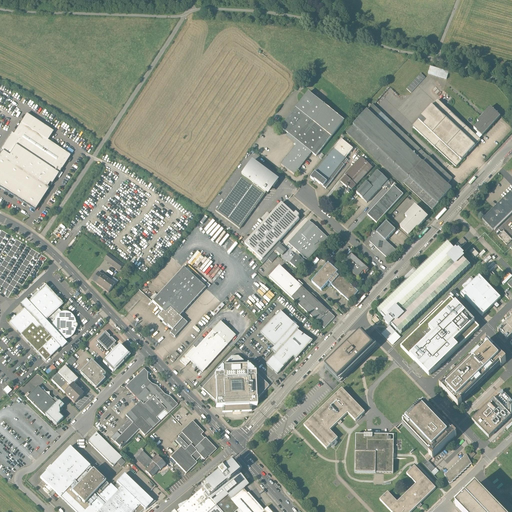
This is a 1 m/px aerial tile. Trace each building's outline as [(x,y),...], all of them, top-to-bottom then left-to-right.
[(430,67),(428,74),(447,80),(449,72),(430,67)] [(411,93),(425,78),(421,74),(407,89),(411,93)] [(299,142),(281,165),(294,175),(312,153),(316,156),(344,121),(309,93),(281,128),(299,142)] [(437,101),(413,127),(456,167),(480,141),(479,140),(475,136),(437,101)] [(372,105),(346,133),(402,185),(404,183),(433,210),(452,190),(447,185),(452,179),(372,105)] [(479,123),(474,129),(477,132),(477,134),(475,136),(479,140),(482,136),(482,137),(500,117),(490,108),(477,122),(479,123)] [(0,188),(35,211),(71,156),(48,141),(53,133),(26,115),(13,135),(11,134),(0,151),(2,152),(0,155),(0,188)] [(326,158),(310,178),(313,180),(313,181),(315,182),(316,181),(326,189),(348,160),(346,158),(353,149),(341,139),(327,158),(326,158)] [(346,176),(341,182),(347,188),(348,187),(352,190),(372,168),(363,159),(346,177),(346,176)] [(253,161),(216,212),(240,229),(266,193),(268,195),(279,180),(261,167),(262,165),(257,162),(256,164),(253,161)] [(377,171),(356,194),(367,203),(381,187),(384,189),(390,183),(377,171)] [(394,186),(367,215),(377,224),(403,195),(394,186)] [(511,193),(511,192),(482,219),(493,231),(511,212),(511,193)] [(281,244),(279,242),(299,219),(297,217),(299,215),(296,212),(294,214),(282,203),(245,244),(249,248),(247,249),(261,262),(260,262),(263,264),(267,259),(273,252),(275,250),(281,244)] [(408,219),(400,227),(408,234),(414,228),(415,229),(417,227),(418,228),(425,220),(424,219),(427,216),(415,206),(405,216),(408,219)] [(309,221),(288,243),(293,248),(291,250),(295,253),(297,251),(301,255),(307,260),(328,238),(309,221)] [(377,233),(376,233),(386,241),(395,230),(386,222),(377,233)] [(396,251),(386,241),(376,233),(377,233),(374,231),(370,235),(373,238),(369,242),(389,259),(396,251)] [(511,239),(504,231),(498,236),(507,245),(511,240),(511,239)] [(467,243),(462,238),(456,245),(460,249),(467,243)] [(407,282),(377,310),(387,320),(385,322),(389,326),(391,324),(401,334),(470,267),(463,260),(464,259),(462,256),(463,255),(459,251),(458,252),(455,249),(454,250),(447,243),(418,272),(414,268),(409,273),(404,278),(407,282)] [(281,244),(275,250),(282,256),(287,250),(281,244)] [(271,263),(278,256),(273,252),(267,259),(271,263)] [(108,255),(104,260),(119,271),(123,266),(108,255)] [(297,255),(290,263),(298,271),(305,263),(305,262),(307,260),(301,255),(299,257),(297,255)] [(348,257),(341,264),(357,279),(364,272),(366,273),(369,270),(352,255),(349,258),(348,257)] [(504,271),(490,256),(482,263),(496,278),(504,271)] [(331,285),(350,302),(358,292),(340,275),(339,276),(336,274),(338,272),(328,264),(312,282),(321,291),(328,284),(328,288),(331,288),(331,284),(331,285)] [(269,278),(324,329),(335,317),(280,266),(269,278)] [(183,268),(152,302),(162,312),(158,317),(164,323),(163,324),(165,325),(166,325),(173,330),(170,333),(174,337),(187,323),(183,319),(182,320),(179,317),(205,288),(183,268)] [(96,283),(96,284),(108,293),(114,285),(110,282),(98,273),(93,279),(96,283)] [(504,284),(511,276),(511,275),(509,273),(501,281),(504,284)] [(466,290),(461,294),(482,316),(494,305),(497,308),(499,306),(496,303),(501,299),(479,277),(474,281),(466,290)] [(462,286),(466,290),(474,281),(471,278),(462,286)] [(67,344),(64,341),(68,338),(72,335),(74,332),(74,329),(76,329),(77,328),(77,327),(77,326),(76,325),(75,324),(74,324),(74,322),(74,321),(73,319),(71,317),(69,315),(67,314),(65,314),(63,314),(57,308),(61,305),(45,289),(29,304),(26,300),(20,306),(24,309),(10,323),(46,362),(60,348),(61,349),(67,344)] [(462,310),(451,299),(401,347),(429,376),(479,328),(470,319),(472,318),(463,309),(462,310)] [(299,329),(280,312),(261,333),(275,347),(272,350),(276,354),(266,365),(277,375),(293,357),(296,359),(309,340),(297,332),(299,329)] [(378,316),(375,313),(371,317),(374,319),(373,320),(377,325),(380,322),(376,317),(378,316)] [(511,316),(498,331),(506,340),(507,340),(511,335),(511,316)] [(235,336),(220,322),(204,340),(201,337),(180,361),(186,366),(190,361),(194,364),(192,366),(195,369),(196,367),(203,372),(235,336)] [(400,338),(390,328),(382,335),(392,345),(400,338)] [(110,338),(110,336),(105,332),(96,341),(107,351),(110,348),(113,351),(113,352),(118,348),(114,344),(116,342),(112,338),(110,338)] [(363,332),(325,368),(339,383),(377,347),(363,332)] [(443,383),(439,387),(441,388),(457,404),(457,405),(458,406),(462,403),(462,402),(461,401),(486,377),(485,377),(488,374),(489,375),(499,364),(501,366),(506,362),(506,361),(500,355),(502,353),(495,345),(492,347),(486,341),(481,345),(481,346),(483,347),(472,358),(470,361),(469,360),(444,384),(443,383)] [(113,352),(103,363),(113,372),(123,362),(123,361),(125,359),(129,355),(120,346),(118,348),(113,352)] [(179,355),(175,351),(171,356),(175,360),(179,355)] [(76,361),(72,357),(66,363),(70,367),(76,361)] [(238,357),(231,357),(202,389),(216,401),(216,407),(224,407),(223,413),(222,413),(251,412),(251,411),(250,412),(249,406),(257,406),(257,400),(269,386),(238,357)] [(92,361),(80,373),(96,389),(104,381),(104,380),(105,379),(102,377),(103,376),(103,377),(104,377),(105,376),(105,375),(105,374),(92,361)] [(51,381),(64,393),(73,385),(78,380),(65,367),(51,381)] [(147,380),(146,373),(144,371),(126,387),(140,402),(126,415),(129,419),(117,431),(122,435),(121,436),(117,432),(111,438),(121,448),(139,430),(145,436),(177,406),(170,398),(164,395),(156,387),(151,385),(147,380)] [(3,389),(7,394),(12,390),(8,385),(3,389)] [(83,395),(73,385),(64,393),(75,403),(83,395)] [(38,387),(26,398),(45,416),(45,415),(56,426),(64,418),(59,414),(59,410),(61,410),(64,407),(59,402),(58,402),(58,401),(54,398),(52,401),(38,387)] [(342,389),(304,426),(327,449),(338,439),(330,431),(348,414),(356,422),(365,413),(342,389)] [(494,399),(472,420),(489,438),(511,416),(506,411),(510,407),(511,409),(511,400),(502,390),(498,394),(498,395),(494,399)] [(403,427),(430,455),(433,458),(435,456),(455,436),(456,436),(457,435),(457,434),(454,431),(453,431),(452,431),(426,404),(426,405),(424,404),(404,424),(405,425),(403,427)] [(170,458),(186,474),(197,463),(195,462),(201,457),(204,460),(215,450),(201,435),(203,434),(192,423),(178,437),(179,438),(175,441),(181,447),(170,458)] [(122,457),(96,432),(89,440),(89,443),(91,445),(91,446),(92,448),(93,447),(113,466),(117,462),(121,466),(125,462),(121,458),(122,457)] [(394,436),(356,435),(355,473),(393,474),(394,436)] [(70,447),(40,479),(52,490),(47,494),(52,499),(57,494),(75,511),(97,511),(118,491),(114,487),(111,484),(109,486),(89,467),(90,466),(70,447)] [(141,449),(134,456),(136,458),(145,468),(148,464),(149,465),(152,462),(151,461),(152,461),(142,451),(143,450),(141,449)] [(475,455),(471,450),(467,454),(471,459),(475,455)] [(435,468),(429,461),(433,458),(430,455),(425,460),(426,460),(423,463),(434,475),(438,471),(435,468)] [(448,473),(444,475),(449,484),(453,482),(453,481),(456,480),(455,479),(458,477),(458,476),(461,475),(461,474),(464,472),(463,471),(466,470),(466,469),(469,467),(469,466),(472,465),(467,455),(463,457),(464,458),(460,459),(461,460),(458,462),(458,463),(455,464),(455,465),(452,467),(453,468),(450,470),(447,472),(448,473)] [(156,456),(152,461),(151,461),(152,462),(149,465),(147,467),(148,469),(145,472),(151,477),(157,471),(158,472),(165,465),(156,456)] [(272,511),(270,510),(270,511),(267,507),(263,510),(248,493),(247,494),(243,490),(248,486),(239,474),(241,472),(232,462),(222,471),(223,472),(222,473),(220,471),(216,474),(218,476),(217,477),(216,475),(200,488),(201,490),(176,511),(174,511),(173,511),(272,511)] [(388,493),(380,500),(391,511),(411,511),(436,489),(415,467),(407,475),(416,484),(397,503),(388,493)] [(124,475),(116,483),(117,484),(144,509),(145,510),(147,508),(148,508),(156,502),(150,496),(149,498),(124,475)] [(97,511),(133,511),(135,511),(136,511),(135,511),(141,511),(144,509),(117,484),(114,487),(118,491),(97,511)] [(499,511),(473,484),(472,485),(471,486),(472,486),(465,493),(465,492),(464,493),(463,495),(462,494),(462,495),(455,502),(454,502),(454,503),(453,504),(461,511),(499,511)]
